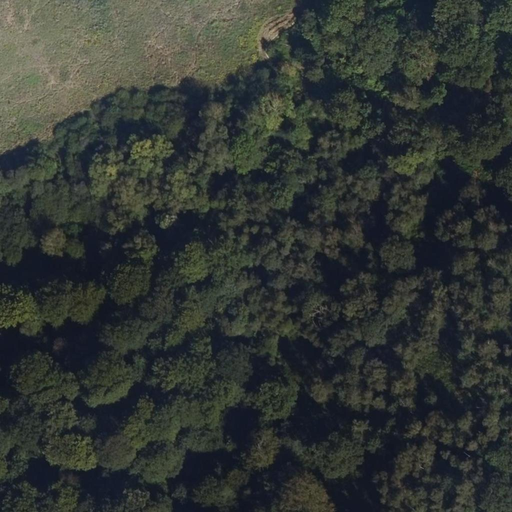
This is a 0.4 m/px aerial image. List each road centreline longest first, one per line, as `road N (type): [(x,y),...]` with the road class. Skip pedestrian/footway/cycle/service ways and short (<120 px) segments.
road 1 (track): [(352,0),(339,42),(357,142),(322,219)]
road 2 (track): [(322,219),(474,133),(511,140)]
